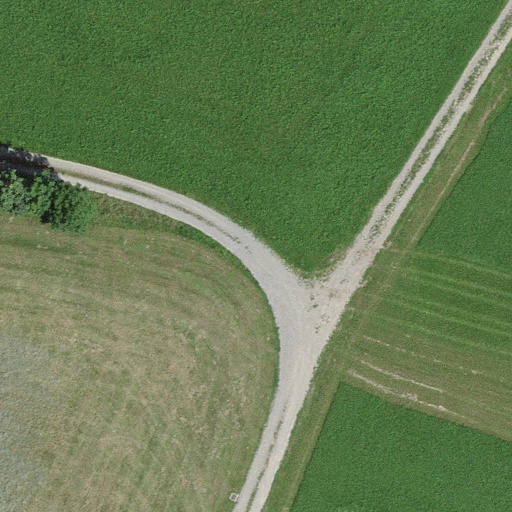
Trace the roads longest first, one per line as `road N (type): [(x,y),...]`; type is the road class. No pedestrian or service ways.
road 1 (track): [(251,511),(309,351),(261,273),(131,181),(0,160)]
road 2 (track): [(309,351),(511,21)]
